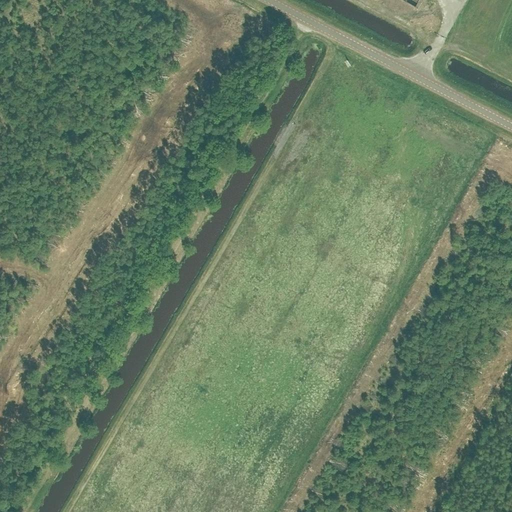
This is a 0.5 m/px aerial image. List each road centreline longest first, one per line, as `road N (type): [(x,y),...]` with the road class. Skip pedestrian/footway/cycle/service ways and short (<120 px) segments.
road 1 (unclassified): [(511,127),(269,0)]
road 2 (track): [(357,0),(511,73)]
